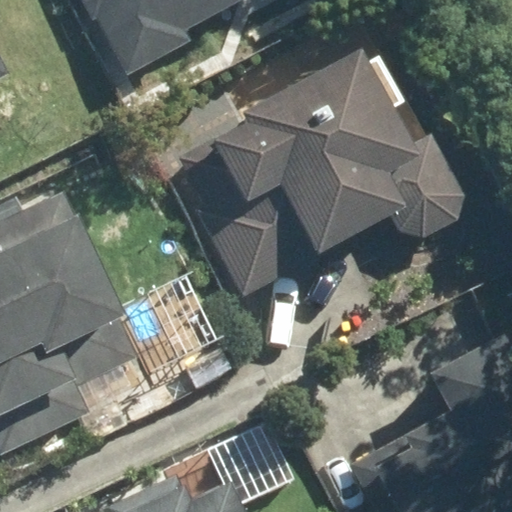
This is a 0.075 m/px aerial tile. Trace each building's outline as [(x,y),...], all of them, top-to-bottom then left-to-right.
[(75,0),(119,81),(182,47),(177,37),(245,0),(75,0)] [(359,54),(239,117),(245,127),(178,161),(202,208),(195,212),(241,299),(389,220),(396,233),(420,241),(455,223),(463,199),(430,136),(409,148),(359,54)] [(126,322),(62,193),(0,223),(0,458),(90,413),(77,387),(135,359),(118,325),(126,322)] [(441,418),(347,466),(370,511),(511,511),(511,374),(511,375),(493,340),(420,376),(441,418)] [(232,511),(220,486),(184,503),(172,477),(103,508),(104,511),(232,511)]
